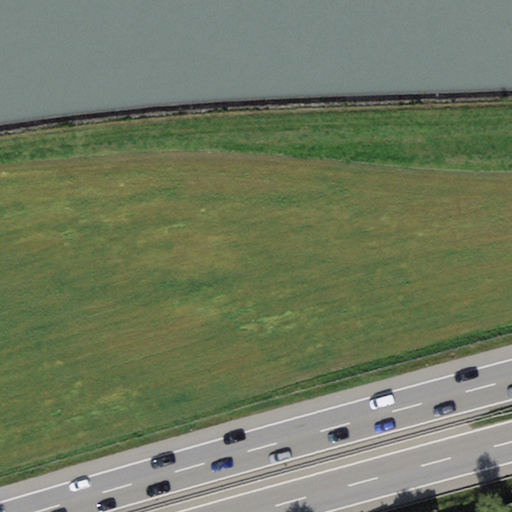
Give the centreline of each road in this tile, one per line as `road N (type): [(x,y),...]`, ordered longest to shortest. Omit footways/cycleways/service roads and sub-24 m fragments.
road 1 (motorway): [(511,380),(39,511)]
road 2 (motorway): [(257,511),(511,443)]
